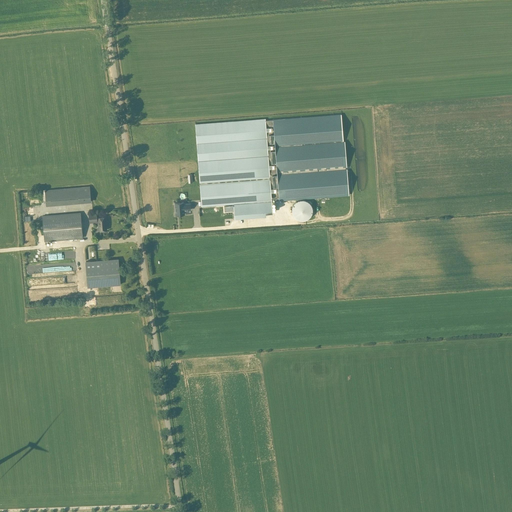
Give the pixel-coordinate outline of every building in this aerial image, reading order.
[(277,174),(279,199),(312,197),(350,195),(349,168),(292,172),(291,163),(295,159),(286,154),(285,146),(287,146),(287,153),(297,133),(309,132),(304,130),(307,127),(319,126),(334,140),(344,140),(343,114),(274,118),(275,127),(268,123),(269,132),(271,132),(271,141),(282,147),(278,152),(279,174),(277,174)] [(265,119),(195,124),(201,206),(234,204),(235,219),(266,216),(266,213),(272,213),(265,119)] [(90,187),(45,191),(46,202),(91,199),(90,187)] [(292,207),(292,209),(292,212),(293,215),(295,217),(297,218),(299,220),(302,220),(305,220),(307,219),(309,217),(311,215),(312,213),(313,210),(312,207),(311,205),(310,203),(308,201),(305,200),(303,200),(300,200),(297,201),(295,202),(294,204),(292,207)] [(184,204),(185,202),(175,203),(176,216),(185,215),(185,211),(191,211),(191,203),(184,204)] [(82,238),(80,213),(43,216),(45,241),(82,238)] [(97,213),(89,214),(89,223),(97,222),(97,213)] [(106,217),(98,218),(99,231),(107,230),(106,217)] [(86,262),(88,287),(120,285),(118,259),(86,262)]
